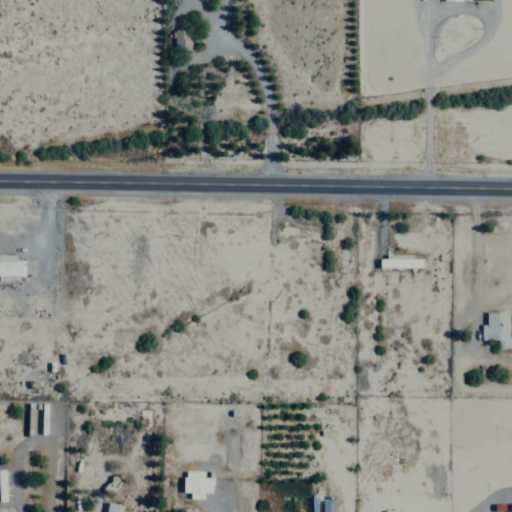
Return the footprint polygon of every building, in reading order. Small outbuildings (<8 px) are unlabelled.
[(189,29),(173,29),(173,49),(190,49),(189,29)] [(378,268),(421,267),(421,258),(378,259),(378,268)] [(508,313),(485,312),(485,323),(480,323),(479,340),(496,340),(496,348),(508,348),(508,313)] [(182,492),(189,492),(188,498),(202,499),(202,493),(212,493),(212,478),(202,478),(202,471),(182,471),(182,492)] [(333,511),(333,501),(321,501),(320,511),(333,511)] [(104,511),(118,511),(120,505),(106,503),(104,511)]
